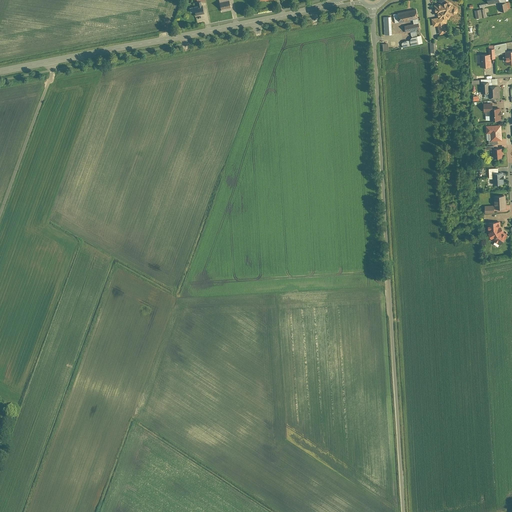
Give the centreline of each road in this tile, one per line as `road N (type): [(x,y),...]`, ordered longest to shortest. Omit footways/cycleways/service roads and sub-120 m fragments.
road 1 (unclassified): [(371,6),(401,511)]
road 2 (tertiary): [(350,0),(0,71)]
